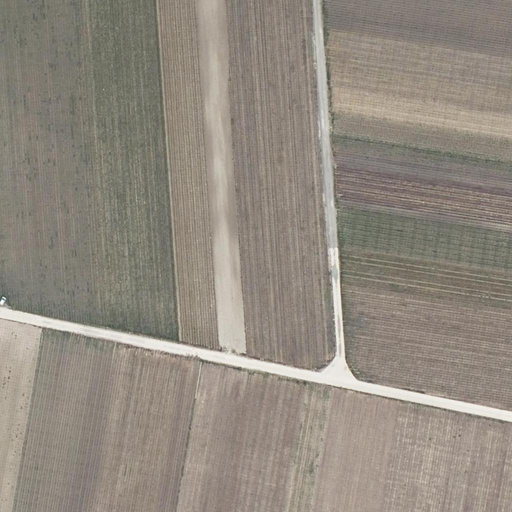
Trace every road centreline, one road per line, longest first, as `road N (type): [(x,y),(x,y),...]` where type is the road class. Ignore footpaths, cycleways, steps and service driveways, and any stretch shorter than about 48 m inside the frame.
road 1 (unclassified): [(0,311),(511,418)]
road 2 (track): [(317,0),(338,380)]
